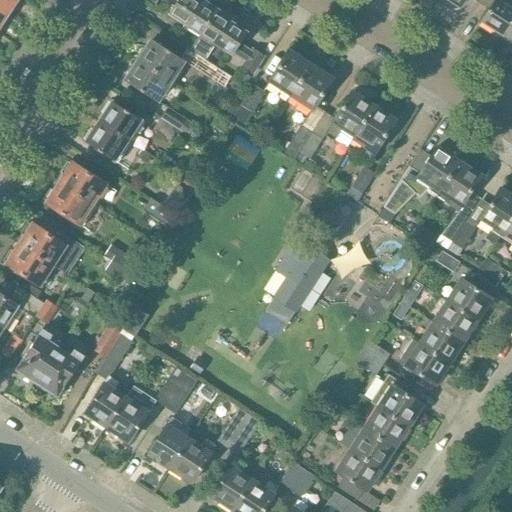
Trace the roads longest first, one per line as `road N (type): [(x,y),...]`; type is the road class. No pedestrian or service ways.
road 1 (residential): [(511,118),(327,0)]
road 2 (residential): [(404,511),(511,351)]
road 3 (residential): [(0,138),(89,0)]
